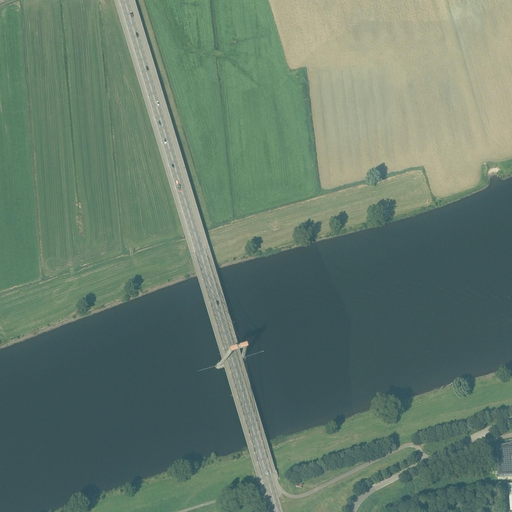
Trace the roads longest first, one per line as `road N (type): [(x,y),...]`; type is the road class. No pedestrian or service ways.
road 1 (unclassified): [(426,461),(407,444),(299,497),(279,488),(132,0)]
road 2 (primary): [(276,511),(124,0)]
road 3 (unclassified): [(267,511),(116,0)]
